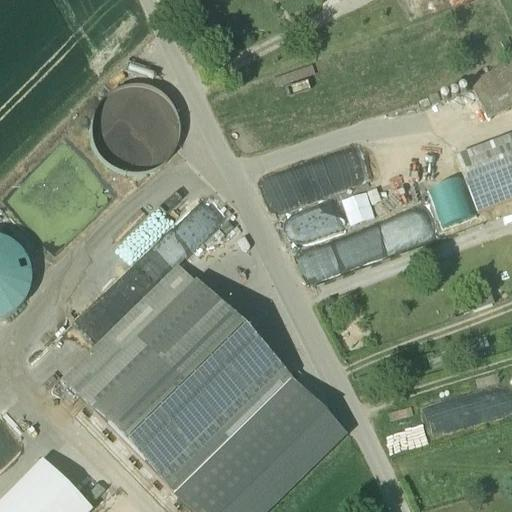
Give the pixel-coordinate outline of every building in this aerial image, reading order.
[(511,64),(511,65),(472,83),(490,121),(511,110),(511,64)] [(174,151),(177,134),(174,117),(164,103),(150,93),(133,90),(116,94),(101,103),(92,118),(89,135),(92,152),(102,166),(117,176),(134,179),(151,175),(165,166),(174,151)] [(511,137),(456,159),(477,215),(511,202),(511,137)] [(327,261),(440,233),(435,213),(322,241),(327,261)] [(0,236),(0,313),(21,310),(8,235),(0,236)] [(177,272),(61,386),(181,511),(263,511),(338,437),(177,272)] [(0,511),(91,511),(41,463),(0,503),(0,511)]
